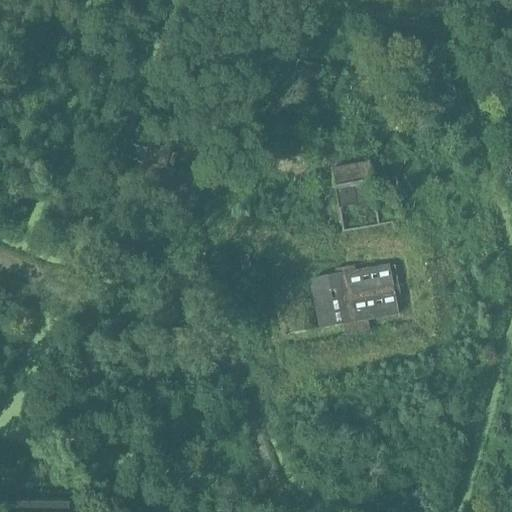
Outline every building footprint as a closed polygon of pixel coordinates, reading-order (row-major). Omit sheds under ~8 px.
[(301,70),(299,81),(312,84),(314,73),(301,70)] [(419,81),(422,96),(431,94),(433,94),(433,93),(445,90),(443,81),(431,83),(430,78),(428,78),(428,79),(419,81)] [(169,153),(173,141),(155,135),(153,141),(139,136),(131,160),(141,163),(135,182),(163,191),(157,209),(191,220),(202,183),(169,173),(175,155),(169,153)] [(274,159),(276,171),(307,164),(305,152),(274,159)] [(337,209),(374,202),(367,165),(330,172),(337,209)] [(379,207),(392,204),(389,187),(376,189),(379,207)] [(343,335),(368,331),(366,321),(396,315),(394,303),(400,301),(393,267),(387,268),(387,267),(354,273),(353,267),(334,271),(335,277),(310,282),(319,330),(341,325),(343,335)]
